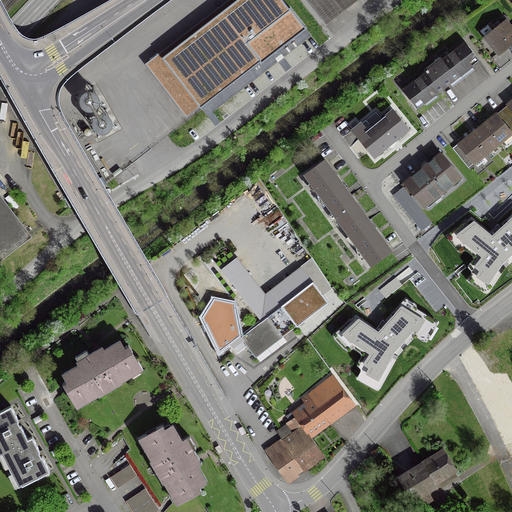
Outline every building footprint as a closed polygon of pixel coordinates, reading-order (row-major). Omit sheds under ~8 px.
[(281,0),(231,0),(146,65),(187,118),(304,29),(281,0)] [(308,0),(326,22),(354,0),(308,0)] [(495,29),(484,37),(498,54),(511,43),(511,29),(505,21),(500,25),(497,21),(492,25),(495,29)] [(402,90),(416,108),(478,61),(464,42),(441,60),(440,58),(424,70),(425,72),(402,90)] [(489,147),(496,141),(498,143),(504,138),(505,140),(511,135),(510,132),(511,131),(511,100),(487,121),(474,131),(468,136),(452,149),(469,169),(481,162),(478,159),(491,149),(489,147)] [(375,112),(352,131),(372,156),(407,128),(393,110),(381,120),(375,112)] [(424,168),(422,167),(400,185),(402,188),(419,209),(423,206),(459,177),(440,153),(426,164),(427,165),(424,168)] [(323,160),(304,174),(370,264),(389,250),(377,233),(353,201),(338,180),(323,160)] [(119,168),(112,174),(114,177),(121,171),(119,168)] [(431,223),(419,209),(402,188),(392,196),(421,231),(431,223)] [(0,260),(31,237),(0,195),(0,260)] [(488,284),(501,264),(511,254),(511,218),(492,237),(474,222),(458,235),(483,257),(476,267),(481,271),(477,276),(488,284)] [(402,285),(396,278),(381,290),(386,297),(402,285)] [(266,348),(267,348),(327,302),(312,282),(240,338),(247,347),(255,357),(266,348)] [(239,335),(233,305),(215,300),(204,317),(220,350),(239,335)] [(367,374),(379,380),(396,352),(414,330),(417,332),(424,321),(401,307),(379,333),(359,320),(343,334),(371,354),(364,365),(370,368),(367,374)] [(68,389),(68,390),(75,402),(87,396),(87,397),(126,374),(126,373),(137,366),(129,353),(126,354),(119,341),(102,350),(101,347),(97,349),(94,351),(77,361),(79,364),(62,374),(66,380),(70,387),(68,389)] [(302,400),(307,407),(295,416),(309,436),(353,403),(335,378),(332,375),(302,400)] [(267,384),(272,390),(279,384),(273,378),(267,384)] [(31,436),(27,439),(20,425),(18,426),(17,423),(16,421),(17,420),(10,406),(0,411),(0,452),(1,453),(5,451),(22,485),(49,471),(41,456),(40,457),(38,454),(37,452),(39,451),(31,436)] [(279,450),(274,444),(265,451),(285,480),(296,473),(297,474),(303,470),(303,469),(323,455),(309,436),(295,416),(295,415),(294,416),(291,412),(286,416),(289,421),(286,422),(292,431),(300,425),(302,428),(292,435),(295,439),(279,450)] [(171,489),(172,488),(179,500),(192,492),(191,489),(204,481),(195,465),(198,463),(184,439),(181,441),(171,425),(158,433),(156,430),(143,438),(149,449),(148,450),(171,489)] [(441,451),(400,476),(413,498),(413,497),(419,506),(428,500),(423,492),(435,484),(434,482),(453,471),(441,451)] [(136,475),(129,466),(111,479),(117,488),(136,475)] [(154,511),(158,510),(145,490),(126,503),(132,511),(154,511)]
